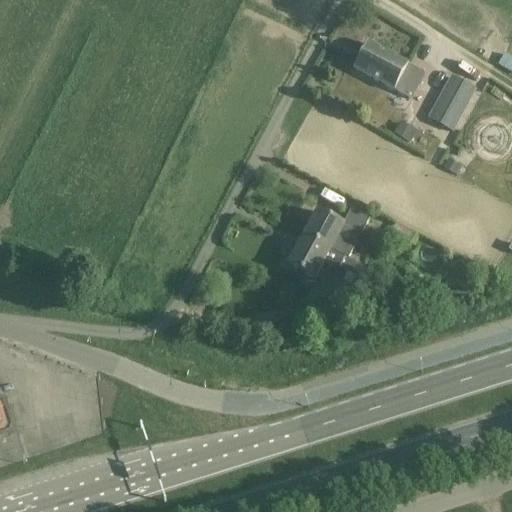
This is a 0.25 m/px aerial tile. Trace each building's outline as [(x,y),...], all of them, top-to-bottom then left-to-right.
[(410,65),(371,44),(357,71),(413,101),(427,75),(410,65)] [(477,91),(452,77),(428,120),(453,134),(477,91)] [(320,212),(306,237),(350,261),(372,220),(353,210),(345,226),(320,212)] [(416,234),(396,224),(392,233),(412,243),(416,234)] [(294,251),(288,263),(291,265),(291,266),(318,281),(326,267),(327,264),(339,271),(340,268),(356,278),(351,285),(366,294),(377,275),(350,261),(306,237),(298,253),(294,251)] [(438,285),(410,271),(402,288),(429,302),(438,285)]
